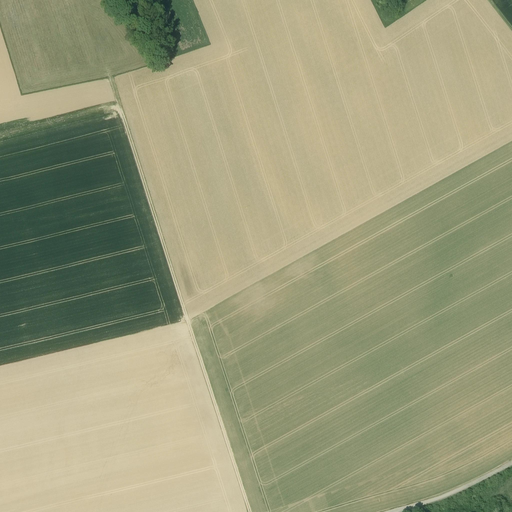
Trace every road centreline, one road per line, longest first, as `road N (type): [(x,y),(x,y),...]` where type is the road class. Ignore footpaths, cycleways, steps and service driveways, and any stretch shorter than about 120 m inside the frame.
road 1 (track): [(110,77),(249,511)]
road 2 (unclassified): [(389,511),(511,462)]
